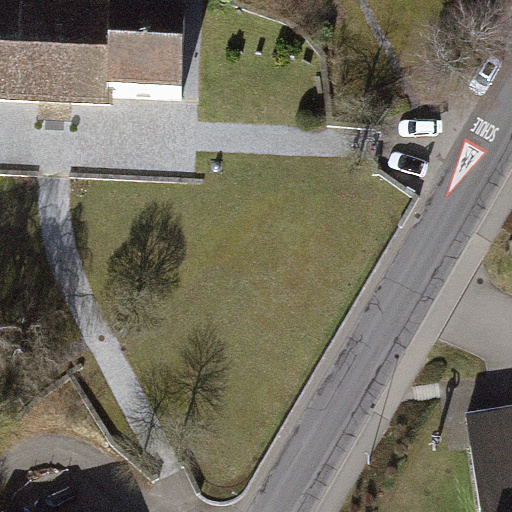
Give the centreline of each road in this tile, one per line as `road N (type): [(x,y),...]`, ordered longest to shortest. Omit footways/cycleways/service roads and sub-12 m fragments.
road 1 (tertiary): [(277,511),(511,115)]
road 2 (residential): [(0,472),(10,460),(48,448),(87,458),(157,511)]
